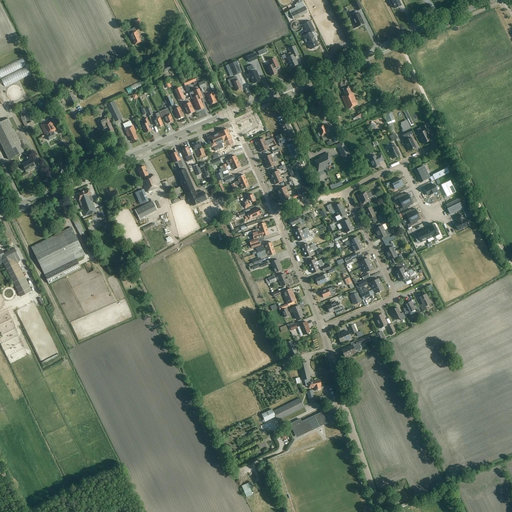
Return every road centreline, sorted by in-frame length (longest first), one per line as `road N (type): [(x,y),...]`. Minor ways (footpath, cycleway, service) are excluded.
road 1 (tertiary): [(228,112),(490,0)]
road 2 (tertiary): [(0,212),(228,112)]
road 3 (track): [(402,48),(511,262)]
road 4 (unclassified): [(380,511),(322,328)]
